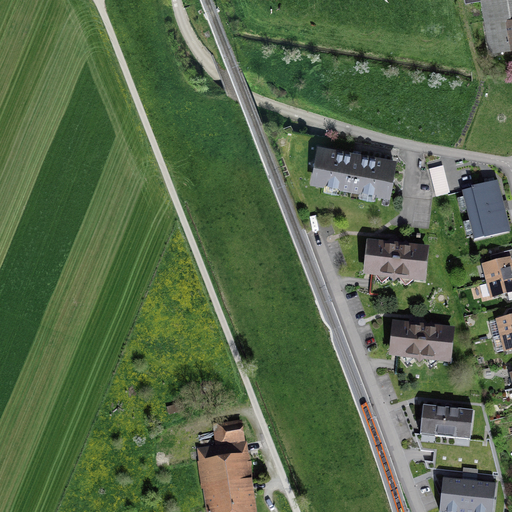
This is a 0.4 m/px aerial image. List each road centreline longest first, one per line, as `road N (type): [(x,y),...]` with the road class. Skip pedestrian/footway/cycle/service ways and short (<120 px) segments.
road 1 (unclassified): [(296,511),(95,0)]
road 2 (residential): [(511,163),(391,141),(287,110),(218,68)]
